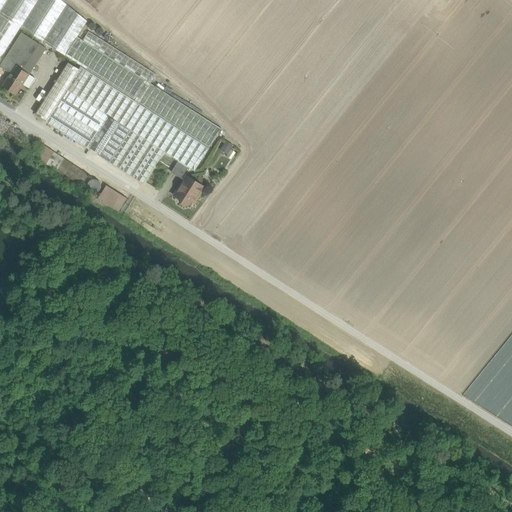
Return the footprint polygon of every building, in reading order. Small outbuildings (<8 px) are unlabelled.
[(88,22),(60,0),(0,0),(0,14),(21,28),(65,56),(78,37),(88,22)] [(0,60),(21,28),(0,14),(0,60)] [(157,74),(89,31),(83,40),(151,84),(157,74)] [(22,33),(1,65),(11,72),(16,66),(32,40),(22,33)] [(78,37),(65,56),(70,59),(83,40),(78,37)] [(32,40),(16,66),(29,75),(46,48),(32,40)] [(151,84),(83,40),(70,59),(81,66),(209,148),(221,129),(151,84)] [(68,63),(36,114),(47,121),(79,70),(68,63)] [(29,75),(16,66),(11,72),(2,87),(16,95),(24,82),(29,85),(34,77),(29,75)] [(209,148),(81,66),(79,70),(47,121),(46,122),(88,149),(89,148),(100,155),(99,156),(143,185),(164,152),(194,171),(209,148)] [(188,168),(178,161),(171,172),(181,179),(188,168)] [(203,187),(187,176),(174,196),(180,199),(180,203),(185,206),(188,205),(191,201),(193,203),(203,187)] [(97,202),(119,212),(126,197),(104,187),(97,202)]
